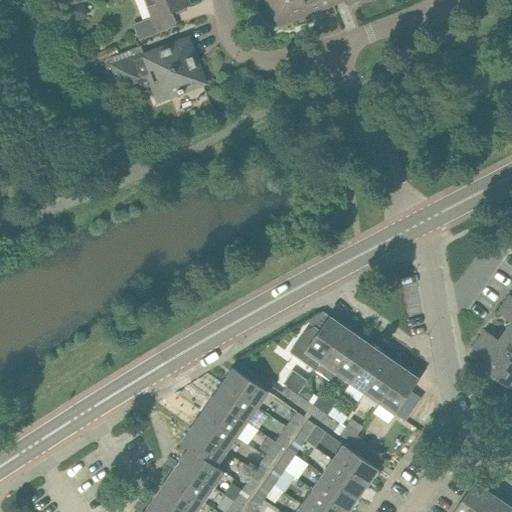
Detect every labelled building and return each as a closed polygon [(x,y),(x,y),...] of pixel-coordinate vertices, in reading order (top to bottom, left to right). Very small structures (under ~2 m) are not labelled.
[(146,0),(153,17),(169,11),(172,10),(190,3),(188,0),(146,0)] [(265,0),(273,21),(281,24),(322,9),(318,0),(265,0)] [(154,36),(148,19),(134,24),(140,41),(154,36)] [(109,63),(119,89),(152,76),(160,97),(179,90),(180,93),(185,91),(184,88),(203,81),(187,40),(168,47),(144,56),(143,51),(109,63)] [(511,308),(504,303),(498,312),(511,321),(506,330),(508,332),(511,334),(511,308)] [(345,326),(330,316),(305,350),(320,361),(345,326)] [(320,361),(335,372),(360,337),(345,326),(320,361)] [(506,330),(499,340),(485,330),(479,339),(511,361),(511,334),(508,332),(506,330)] [(335,372),(350,382),(375,347),(360,337),(335,372)] [(480,367),(482,368),(511,388),(511,361),(479,339),(473,347),(487,357),(480,367)] [(350,382),(365,393),(390,358),(375,347),(350,382)] [(380,403),(402,372),(405,368),(390,358),(365,393),(380,403)] [(269,391),(237,370),(234,367),(223,382),(258,406),(269,391)] [(420,379),(405,368),(402,372),(380,403),(395,414),(420,379)] [(258,406),(223,382),(213,397),(216,400),(248,421),(258,406)] [(305,383),(298,393),(308,400),(313,393),(313,392),(312,388),(305,383)] [(293,400),(298,393),(288,385),(282,392),(293,400)] [(298,393),(293,400),(304,409),(309,401),(308,400),(298,393)] [(248,421),(216,400),(213,397),(202,412),(237,436),(248,421)] [(322,422),(328,414),(316,406),(310,414),(322,422)] [(286,426),(293,431),(304,416),(297,411),(286,426)] [(227,452),(237,436),(202,412),(192,427),(227,452)] [(322,422),(333,430),(339,422),(328,414),(322,422)] [(307,436),(316,425),(309,419),(299,430),(307,436)] [(348,441),(354,433),(342,424),(336,432),(348,441)] [(276,441),(283,446),(293,431),(286,426),(276,441)] [(227,452),(192,427),(181,442),(190,448),(216,467),(217,466),(227,452)] [(275,442),(267,436),(259,447),(267,453),(265,456),(272,461),(283,446),(276,441),(275,442)] [(287,449),(295,454),(303,442),(296,437),(287,449)] [(379,468),(374,465),(344,444),(334,459),(369,484),(379,468)] [(217,466),(216,467),(190,448),(179,463),(214,487),(225,471),(217,466)] [(279,462),(294,472),(303,461),(294,455),(295,454),(287,449),(279,462)] [(255,471),(262,476),(272,461),(265,456),(255,471)] [(358,499),(369,484),(334,459),(323,474),(358,499)] [(214,487),(179,463),(169,478),(172,480),(204,502),(214,487)] [(266,479),(274,484),(282,472),(275,467),(266,479)] [(262,476),(255,471),(247,482),(254,487),(262,476)] [(345,511),(348,511),(358,499),(323,474),(313,489),(345,511)] [(196,511),(204,502),(172,480),(169,478),(158,492),(186,511),(196,511)] [(256,494),(263,499),(274,484),(266,479),(256,494)] [(475,481),(471,486),(453,511),(475,511),(490,492),(475,481)] [(233,501),(241,506),(249,494),(242,489),(233,501)] [(313,511),(345,511),(313,489),(302,504),(313,511)] [(154,511),(186,511),(158,492),(148,507),(154,511)] [(497,511),(501,507),(505,502),(490,492),(475,511),(497,511)] [(254,511),(263,499),(256,494),(245,508),(250,511),(254,511)] [(236,511),(241,506),(233,501),(225,511),(226,511),(236,511)] [(511,511),(511,507),(505,502),(501,507),(497,511),(511,511)]
